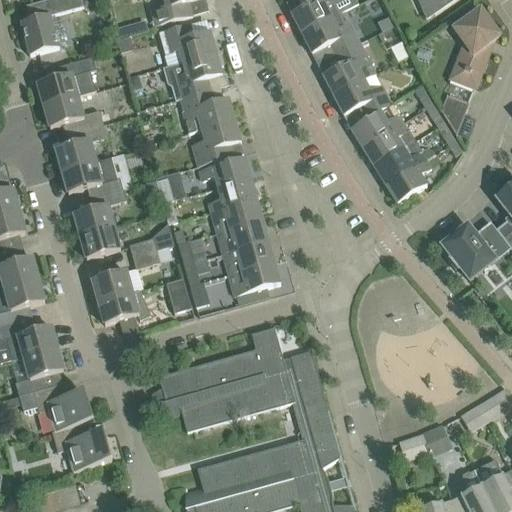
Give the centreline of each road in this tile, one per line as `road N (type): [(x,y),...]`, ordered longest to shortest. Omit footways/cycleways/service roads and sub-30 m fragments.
road 1 (residential): [(336,297),(467,180),(511,77)]
road 2 (residential): [(116,354),(102,352),(80,329),(23,134)]
road 3 (residential): [(116,354),(336,297)]
road 4 (residential): [(389,511),(336,297)]
road 5 (residential): [(150,501),(129,437),(116,354)]
